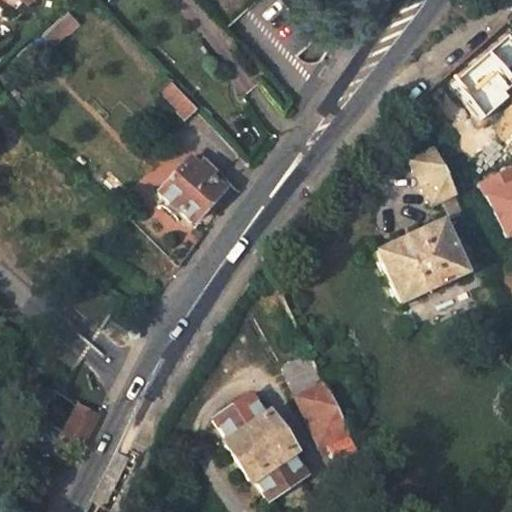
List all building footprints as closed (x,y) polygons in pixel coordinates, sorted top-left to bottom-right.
[(54,47),(76,25),(65,15),(43,35),(54,47)] [(429,153),(405,165),(424,205),(437,199),(449,193),(429,153)] [(187,160),(157,194),(191,224),(220,189),(209,178),(213,174),(201,164),(197,168),(187,160)] [(437,199),(446,219),(458,213),(449,193),(437,199)] [(436,225),(370,256),(395,307),(461,276),(436,225)] [(309,353),(281,366),(295,398),(324,384),(309,353)] [(294,399),(317,448),(348,433),(324,384),(295,398),(294,399)] [(246,395),(210,420),(224,443),(221,446),(246,483),(250,481),(265,503),(268,501),(301,480),(302,480),(287,457),(290,455),(266,417),(261,420),(246,395)] [(95,416),(78,406),(63,434),(81,444),(95,416)] [(349,436),(327,447),(338,470),(347,466),(360,459),(349,436)] [(347,466),(353,477),(365,471),(360,459),(347,466)] [(298,511),(304,507),(308,501),(311,495),(301,480),(268,501),(275,511),(298,511)]
